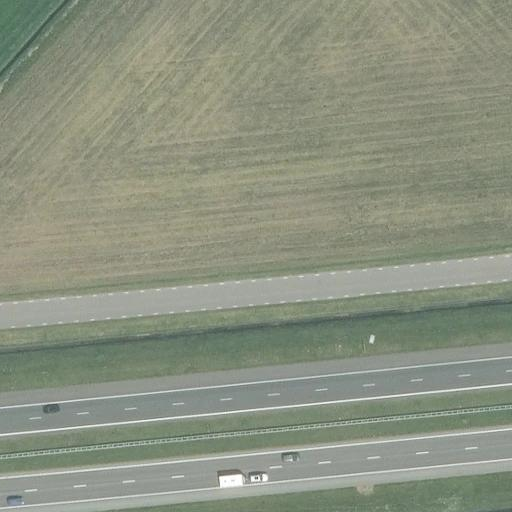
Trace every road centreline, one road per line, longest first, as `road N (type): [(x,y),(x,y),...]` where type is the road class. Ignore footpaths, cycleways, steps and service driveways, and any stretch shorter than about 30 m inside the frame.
road 1 (motorway): [(511,371),(0,423)]
road 2 (motorway): [(0,495),(511,446)]
road 3 (unclassified): [(0,319),(511,271)]
